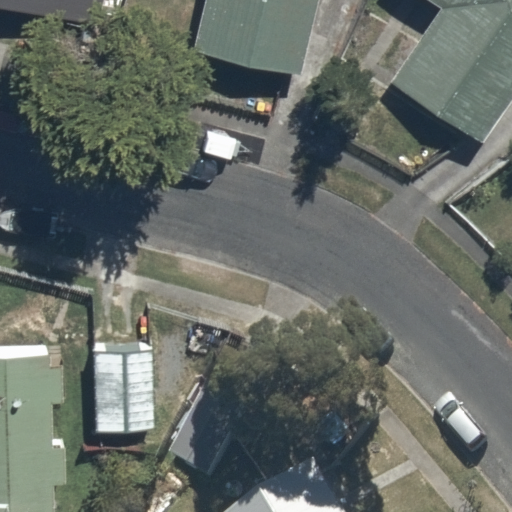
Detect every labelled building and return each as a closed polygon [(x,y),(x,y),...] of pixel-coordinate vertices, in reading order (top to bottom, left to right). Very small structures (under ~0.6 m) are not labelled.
[(65,0),(4,0),(62,13),(65,0)] [(194,0),(186,41),(286,62),(298,0),(194,0)] [(511,0),(424,0),(383,61),(467,119),(511,53),(511,0)] [(153,340),(89,339),(87,432),(150,434),(153,340)] [(60,343),(0,346),(0,506),(70,502),(60,343)] [(349,511),(326,471),(255,511),(349,511)]
